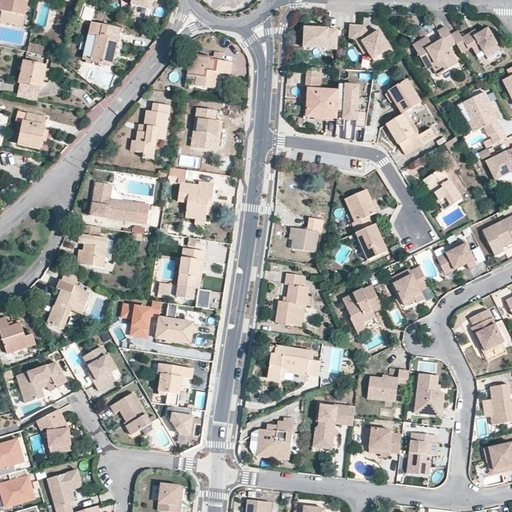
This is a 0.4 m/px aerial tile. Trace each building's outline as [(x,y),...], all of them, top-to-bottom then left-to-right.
[(2,0),(0,8),(25,17),(28,0),(2,0)] [(131,0),(130,4),(151,9),(152,0),(131,0)] [(364,26),(351,25),(349,39),(355,40),(364,54),(368,51),(373,59),(390,48),(379,30),(370,36),(364,26)] [(450,32),(446,25),(437,30),(442,38),(432,44),(426,34),(413,42),(423,61),(432,56),(441,72),(457,63),(448,47),(456,42),(450,32)] [(118,29),(89,26),(82,57),(111,63),(118,29)] [(458,28),(450,32),(456,42),(460,49),(470,43),(474,51),(481,47),(483,50),(496,42),(487,26),(473,34),(471,30),(462,35),(458,28)] [(305,28),(304,47),(337,49),(338,29),(305,28)] [(214,56),(197,56),(196,63),(189,64),(188,75),(198,76),(198,85),(215,87),(216,72),(231,75),(233,63),(213,60),(214,56)] [(43,67),(23,62),(17,83),(37,89),(43,67)] [(322,70),(308,70),(307,85),(321,86),(322,70)] [(410,82),(392,92),(402,110),(421,100),(410,82)] [(359,85),(339,84),(339,90),(337,118),(337,124),(344,125),(345,118),(356,119),(356,126),(366,126),(368,112),(357,111),(359,85)] [(339,90),(309,88),(307,116),(337,118),(339,90)] [(487,88),(464,102),(482,131),(490,125),(498,140),(508,135),(487,88)] [(380,98),(384,106),(391,103),(387,94),(380,98)] [(169,105),(153,103),(152,113),(146,112),(144,132),(139,130),(136,152),(142,151),(147,153),(154,154),(156,138),(164,139),(169,105)] [(200,110),(192,147),(214,151),(222,115),(200,110)] [(43,117),(23,112),(18,144),(39,148),(43,117)] [(402,114),(386,125),(406,154),(437,136),(432,128),(417,137),(402,114)] [(507,150),(486,164),(497,180),(509,172),(511,171),(511,157),(508,157),(507,150)] [(463,198),(442,167),(426,178),(446,209),(452,205),(454,208),(459,206),(457,202),(463,198)] [(187,201),(187,217),(208,220),(215,184),(202,182),(200,185),(187,183),(186,169),(172,168),(171,176),(180,176),(178,200),(187,201)] [(112,184),(97,184),(94,217),(118,221),(119,216),(139,219),(138,224),(149,226),(149,213),(140,211),(140,205),(121,202),(121,210),(110,207),(112,184)] [(367,189),(346,198),(356,221),(352,223),(356,232),(373,225),(368,216),(377,212),(367,189)] [(296,227),(293,251),(317,252),(317,231),(323,231),(323,219),(313,218),(310,228),(296,227)] [(511,218),(483,232),(497,259),(507,254),(503,248),(511,244),(511,218)] [(373,225),(356,232),(369,261),(387,252),(378,225),(373,225)] [(86,235),(82,265),(104,267),(105,238),(86,235)] [(455,253),(436,259),(442,274),(460,268),(461,262),(466,263),(470,270),(477,266),(465,242),(452,248),(455,253)] [(478,261),(483,259),(479,249),(474,251),(478,261)] [(183,251),(179,286),(199,288),(203,253),(183,251)] [(408,269),(391,277),(404,301),(415,296),(419,303),(424,297),(421,290),(430,285),(420,267),(411,271),(408,269)] [(305,276),(287,275),(285,283),(291,286),(290,302),(280,301),(277,321),(294,324),(297,304),(307,306),(308,288),(302,288),(305,276)] [(63,291),(49,322),(58,328),(69,304),(84,310),(91,293),(61,279),(59,288),(63,291)] [(171,299),(172,284),(159,283),(158,298),(171,299)] [(381,305),(371,284),(342,298),(350,314),(349,317),(359,334),(366,332),(364,321),(368,318),(365,312),(373,308),(375,311),(381,305)] [(427,301),(434,298),(430,289),(423,292),(427,301)] [(161,302),(152,301),(151,308),(123,304),(122,317),(133,319),(131,335),(147,338),(150,316),(159,317),(161,302)] [(498,344),(484,311),(463,319),(477,353),(498,344)] [(5,318),(0,319),(0,334),(2,334),(9,354),(37,346),(33,336),(25,338),(22,325),(8,328),(5,318)] [(194,323),(159,318),(156,339),(186,343),(187,334),(192,335),(194,323)] [(315,354),(273,347),(268,375),(310,383),(315,354)] [(100,348),(82,358),(88,368),(92,366),(95,371),(88,375),(98,391),(114,381),(110,373),(114,371),(100,348)] [(57,363),(19,376),(25,402),(33,398),(32,383),(51,377),(57,387),(66,381),(57,363)] [(195,370),(158,363),(158,392),(167,395),(166,403),(176,404),(180,377),(193,379),(195,370)] [(370,379),(368,403),(398,405),(398,387),(406,386),(407,372),(400,372),(398,380),(391,380),(390,382),(370,379)] [(437,376),(418,375),(415,414),(435,414),(435,405),(443,404),(444,393),(436,392),(437,376)] [(511,386),(511,384),(490,389),(499,426),(511,422),(511,386)] [(127,397),(108,409),(130,444),(149,432),(127,397)] [(354,407),(317,401),(310,441),(347,447),(354,407)] [(49,437),(51,454),(73,450),(59,410),(37,423),(41,432),(44,429),(49,437)] [(195,416),(174,412),(170,421),(177,429),(175,440),(181,452),(200,444),(204,421),(195,419),(195,416)] [(265,447),(262,458),(290,460),(295,419),(284,417),(284,423),(278,421),(278,426),(274,426),(274,432),(260,432),(259,446),(265,447)] [(399,433),(372,431),(370,453),(397,456),(399,433)] [(434,436),(412,434),(408,473),(431,476),(434,436)] [(10,442),(0,445),(0,476),(7,475),(9,474),(7,468),(17,465),(10,442)] [(511,467),(511,442),(483,450),(488,473),(511,467)] [(9,482),(0,484),(0,495),(3,507),(32,499),(24,470),(9,474),(7,475),(9,482)] [(46,479),(55,511),(71,511),(69,504),(73,503),(69,488),(81,485),(76,470),(46,479)] [(69,488),(73,503),(78,501),(74,489),(81,487),(81,485),(69,488)] [(159,486),(157,511),(176,511),(181,487),(159,486)] [(268,511),(271,501),(249,497),(246,511),(268,511)]
